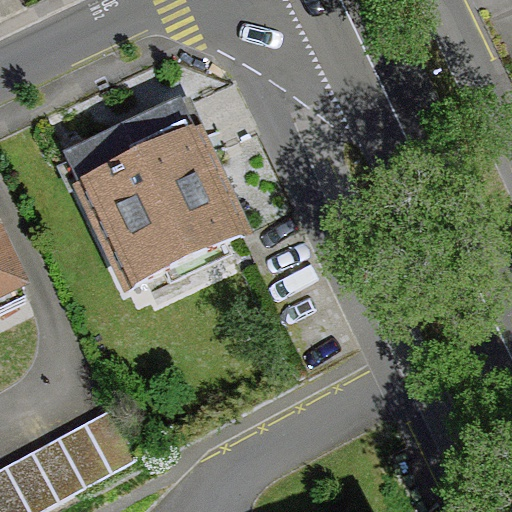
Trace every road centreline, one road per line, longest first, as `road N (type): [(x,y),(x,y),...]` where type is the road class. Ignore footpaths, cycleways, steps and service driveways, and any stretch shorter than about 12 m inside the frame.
road 1 (primary): [(511,358),(341,0)]
road 2 (unclassified): [(158,0),(0,72)]
road 3 (residential): [(511,143),(442,0)]
